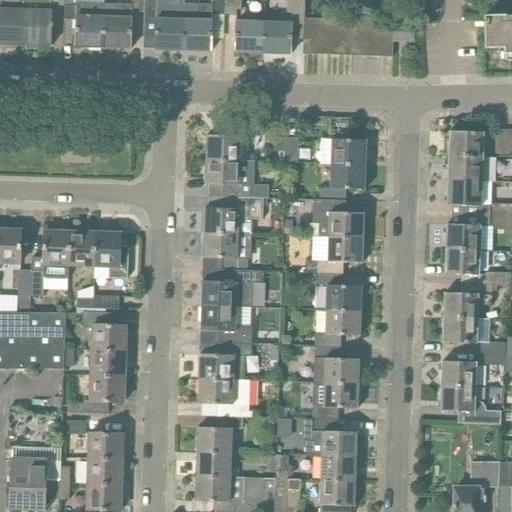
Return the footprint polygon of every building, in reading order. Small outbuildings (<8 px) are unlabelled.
[(0,0),(0,45),(23,46),(24,10),(24,0),(0,0)] [(64,0),(24,0),(24,10),(23,46),(51,47),(52,7),(64,7),(64,0)] [(75,48),(103,49),(104,5),(77,4),(77,0),(64,0),(64,7),(64,21),(75,22),(75,48)] [(106,4),(103,49),(131,50),(132,14),(144,14),(144,0),(131,0),(131,5),(106,4)] [(183,51),(184,20),(170,19),(170,0),(144,0),(144,14),(156,14),(155,50),(183,51)] [(184,20),(183,51),(211,52),(212,16),(224,16),(225,0),(211,0),(211,6),(202,5),(201,20),(184,20)] [(225,0),(224,16),(236,17),(237,11),(241,11),(241,0),(225,0)] [(292,40),(303,40),(304,19),(304,0),(286,0),(286,14),(292,14),(292,25),(263,24),(262,54),(291,55),(292,40)] [(511,16),(484,18),(485,50),(504,50),(504,56),(511,55),(511,16)] [(303,55),(316,56),(317,20),(304,19),(303,40),(303,55)] [(316,56),(329,56),(330,20),(317,20),(316,56)] [(329,56),(341,57),(342,21),(330,20),(329,56)] [(341,57),(354,57),(355,21),(342,21),(341,57)] [(354,57),(367,58),(368,22),(355,21),(354,57)] [(367,58),(380,58),(381,22),(368,22),(367,58)] [(393,58),(393,41),(394,25),(394,22),(381,22),(380,58),(393,58)] [(235,53),(262,54),(263,24),(236,23),(235,53)] [(394,25),(393,41),(413,42),(413,26),(394,25)] [(495,158),(508,157),(507,131),(494,131),(495,158)] [(448,156),(483,158),(484,134),(449,133),(448,156)] [(205,162),(207,162),(240,162),(241,137),(206,136),(206,138),(208,138),(207,160),(205,160),(205,162)] [(273,163),(285,164),(286,139),(274,138),(273,163)] [(285,164),(297,164),(298,139),(286,139),(285,164)] [(331,165),(364,165),(365,143),(366,143),(367,142),(332,140),(331,165)] [(447,181),(482,183),(483,158),(448,156),(447,181)] [(250,187),(239,187),(240,162),(207,162),(206,184),(205,184),(204,186),(224,186),(223,198),(250,199),(250,187)] [(319,201),(345,202),(346,191),(365,191),(365,189),(363,189),(364,167),(366,167),(366,165),(364,165),(331,165),(331,190),(319,189),(319,201)] [(482,183),(447,181),(447,206),(481,207),(482,183)] [(203,235),(205,235),(238,235),(249,236),(250,220),(262,221),(263,199),(250,199),(223,198),(223,210),(204,209),(204,211),(205,211),(205,233),(203,233),(203,235)] [(328,238),(362,239),(362,216),(364,216),(364,215),(345,214),(345,202),(319,201),(318,214),(328,214),(328,238)] [(489,217),(511,218),(511,205),(490,205),(489,217)] [(489,230),(511,230),(511,218),(489,217),(489,230)] [(445,250),(480,252),(481,227),(446,226),(445,250)] [(0,266),(20,267),(22,232),(0,231),(0,266)] [(69,233),(44,233),(43,259),(32,259),(31,272),(31,298),(43,298),(44,282),(67,282),(68,268),(69,233)] [(68,268),(93,269),(94,234),(69,233),(68,268)] [(110,278),(119,279),(128,279),(127,280),(129,280),(130,246),(128,246),(128,247),(120,247),(121,235),(94,234),(93,269),(110,270),(110,278)] [(221,271),(247,272),(248,260),(238,259),(238,235),(205,235),(204,257),(202,257),(202,259),(221,260),(221,271)] [(316,275),(343,275),(343,264),(362,264),(362,263),(361,263),(362,240),(363,240),(363,239),(362,239),(328,238),(327,263),(317,262),(316,275)] [(460,286),(492,287),(510,287),(511,274),(484,273),(484,276),(479,276),(480,252),(445,250),(444,275),(460,276),(460,286)] [(31,298),(31,272),(18,271),(18,297),(31,298)] [(200,308),(202,308),(236,309),(237,284),(247,285),(247,272),(221,271),(220,283),(201,283),(201,284),(203,284),(202,307),(200,307),(200,308)] [(325,311),(359,313),(361,313),(361,312),(359,312),(360,289),(362,289),(362,288),(342,287),(343,275),(316,275),(316,287),(326,288),(325,311)] [(443,318),(478,320),(478,307),(491,307),(492,287),(460,286),(460,295),(444,294),(443,318)] [(93,310),(118,311),(119,298),(93,297),(93,300),(93,310)] [(77,310),(93,310),(93,300),(77,300),(77,310)] [(219,345),(245,346),(245,333),(236,333),(236,309),(202,308),(201,330),(200,330),(200,332),(219,333),(219,345)] [(314,348),(340,349),(341,337),(360,337),(360,336),(359,336),(359,313),(325,311),(324,336),(314,335),(314,348)] [(90,352),(125,353),(126,327),(114,327),(115,314),(83,313),(82,330),(91,330),(90,352)] [(0,314),(0,370),(63,371),(64,371),(64,368),(65,349),(65,314),(0,314)] [(442,344),(477,345),(478,320),(443,318),(442,344)] [(480,354),(505,355),(505,344),(481,343),(480,354)] [(200,380),(244,382),(245,346),(219,345),(218,356),(199,356),(199,357),(200,357),(200,380)] [(323,385),(357,385),(358,363),(359,363),(359,361),(340,360),(340,349),(314,348),(313,384),(323,385)] [(65,349),(64,368),(73,368),(74,349),(65,349)] [(89,377),(124,379),(125,353),(90,352),(89,377)] [(480,366),(504,367),(505,355),(480,354),(480,366)] [(440,388),(475,389),(476,364),(441,363),(440,388)] [(67,404),(67,414),(108,415),(108,404),(124,404),(124,379),(89,377),(88,402),(83,401),(83,405),(67,404)] [(209,418),(216,418),(243,419),(252,419),(253,412),(243,412),(244,382),(200,380),(198,380),(198,381),(200,381),(199,404),(197,404),(197,405),(209,406),(209,418)] [(312,420),(338,421),(338,410),(358,411),(358,409),(356,409),(357,386),(358,387),(359,385),(357,385),(323,385),(322,408),(312,408),(312,420)] [(459,424),(499,426),(499,414),(474,413),(475,389),(440,388),(440,412),(459,413),(459,424)] [(279,416),(279,451),(305,451),(305,417),(279,416)] [(197,453),(232,455),(232,430),(242,430),(243,419),(216,418),(216,430),(196,429),(196,431),(198,431),(197,453)] [(320,458),(354,458),(355,436),(357,436),(357,434),(338,434),(338,421),(312,420),(312,433),(321,434),(320,458)] [(66,435),(85,436),(85,422),(67,422),(66,435)] [(88,460),(122,461),(123,435),(88,434),(88,460)] [(11,448),(11,459),(10,510),(44,511),(46,460),(60,460),(60,449),(11,448)] [(195,479),(196,479),(231,478),(232,455),(197,453),(196,453),(196,455),(197,455),(196,477),(195,477),(195,479)] [(320,482),(354,482),(354,460),(356,460),(356,458),(354,458),(320,458),(320,482)] [(87,485),(121,486),(122,461),(88,460),(87,485)] [(498,488),(498,464),(470,464),(470,489),(454,489),(453,511),(480,511),(481,502),(483,502),(483,488),(498,488)] [(510,464),(498,464),(498,488),(510,488),(510,464)] [(60,485),(70,485),(70,468),(60,468),(60,485)] [(286,511),(287,492),(288,472),(276,471),(275,480),(274,511),(286,511)] [(212,511),(261,511),(263,479),(231,478),(196,479),(196,501),(194,501),(194,503),(213,503),(212,511)] [(261,511),(274,511),(275,480),(263,479),(261,511)] [(341,511),(341,507),(354,508),(355,506),(353,506),(354,484),(355,484),(355,482),(354,482),(320,482),(319,511),(341,511)] [(59,501),(69,501),(70,485),(60,485),(59,501)] [(120,511),(121,486),(87,485),(87,511),(117,511),(120,511)] [(286,511),(298,511),(299,492),(287,492),(286,511)]
